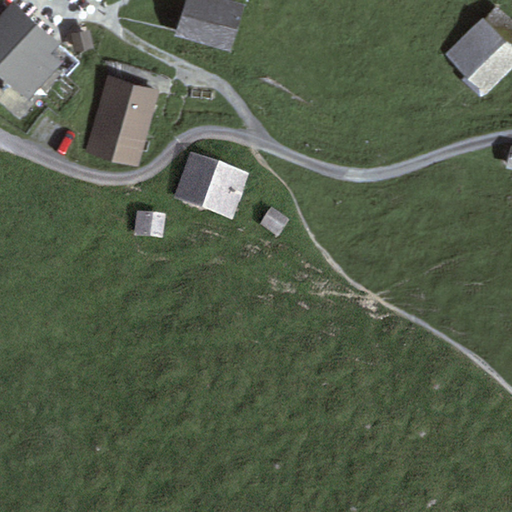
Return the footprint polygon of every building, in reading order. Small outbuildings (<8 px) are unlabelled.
[(11,0),(0,13),(0,106),(25,127),(83,58),(63,41),(13,0),(11,0)] [(180,0),(172,29),(226,46),(240,0),(180,0)] [(511,34),(511,10),(503,0),(499,0),(490,8),(511,34)] [(464,73),(460,77),(481,97),(511,65),(511,38),(483,11),(443,52),(464,73)] [(102,69),(82,151),(137,164),(157,82),(102,69)] [(188,149),(170,196),(232,220),(250,173),(188,149)] [(271,207),(258,225),(274,235),(286,217),(271,207)] [(134,211),(134,235),(163,236),(164,212),(134,211)]
